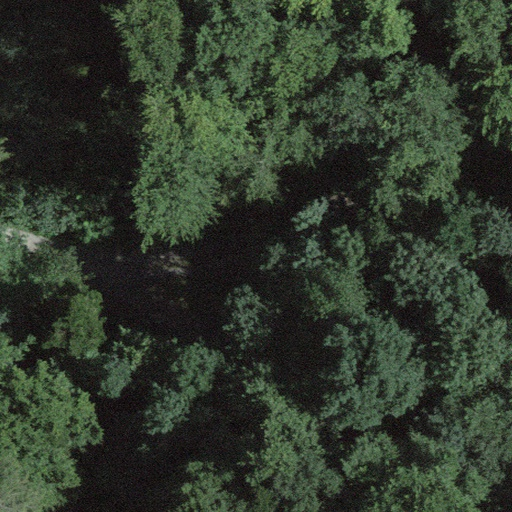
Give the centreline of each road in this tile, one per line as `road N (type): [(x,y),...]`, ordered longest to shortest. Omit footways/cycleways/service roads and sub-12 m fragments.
road 1 (track): [(437,511),(217,342),(91,260),(0,229)]
road 2 (track): [(511,162),(278,216),(229,244),(171,312)]
